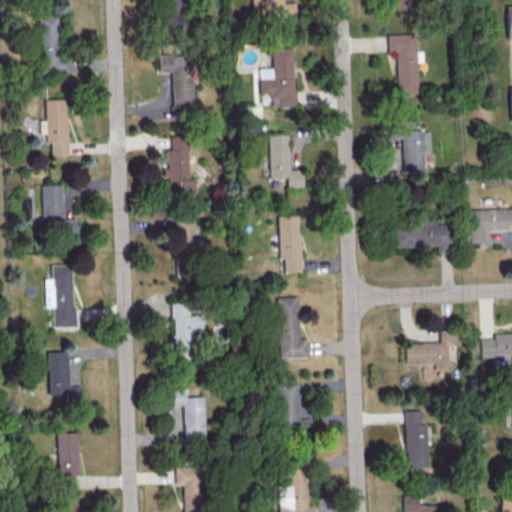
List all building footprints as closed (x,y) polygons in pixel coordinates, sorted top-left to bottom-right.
[(159,0),(160,27),(186,26),(185,0),(159,0)] [(282,0),(250,0),(251,15),(295,14),(295,2),(282,2),(282,0)] [(409,0),(387,0),(388,8),(410,8),(409,0)] [(58,14),(38,14),(37,45),(40,45),(39,72),(67,73),(68,49),(57,48),(58,14)] [(395,51),(396,94),(416,93),(414,33),(386,34),(387,51),(395,51)] [(294,106),(292,47),(270,47),(271,67),(257,68),(258,94),(269,93),(270,107),(294,106)] [(170,71),(171,111),(192,110),(190,63),(182,64),(182,53),(157,54),(158,71),(170,71)] [(49,156),(66,155),(65,98),(43,99),(44,120),(38,120),(39,133),(44,133),(44,143),(49,142),(49,156)] [(401,138),(401,172),(423,171),(422,151),(429,151),(428,129),(389,130),(389,138),(401,138)] [(268,178),(285,177),(285,187),(301,186),(301,169),(288,169),(287,134),(266,134),(268,178)] [(187,178),(186,135),(169,135),(170,149),(165,149),(165,168),(162,168),(162,177),(167,176),(167,193),(193,192),(193,178),(187,178)] [(60,183),(39,184),(41,222),(51,222),(51,236),(75,235),(75,218),(61,219),(60,183)] [(511,229),(511,207),(468,209),(469,243),(487,242),(487,230),(511,229)] [(173,277),(193,277),(192,212),(162,212),(163,251),(172,251),(173,277)] [(282,272),(299,272),(297,214),(276,215),(277,258),(282,258),(282,272)] [(436,245),(436,252),(446,252),(445,222),(435,223),(434,220),(392,221),(393,246),(436,245)] [(49,264),(49,278),(42,278),(43,307),(51,306),(51,326),(72,326),(71,263),(49,264)] [(297,338),(296,296),(275,297),(277,357),(306,356),(305,338),(297,338)] [(188,301),(171,301),(171,358),(193,358),(193,329),(201,329),(201,316),(188,316),(188,301)] [(403,343),(403,364),(433,363),(433,370),(446,370),(446,344),(455,344),(455,329),(438,329),(438,341),(403,343)] [(478,338),(478,355),(511,353),(511,332),(491,333),(491,338),(478,338)] [(46,394),(64,393),(64,399),(79,398),(79,386),(67,386),(66,351),(45,351),(46,394)] [(296,383),(275,384),(276,430),(310,429),(309,418),(297,419),(296,383)] [(202,396),(184,397),(183,386),(168,386),(169,405),(181,405),(182,437),(203,436),(202,396)] [(404,467),(426,466),(424,410),(403,411),(404,467)] [(76,431),(55,432),(56,475),(76,474),(76,431)] [(181,511),(204,511),(204,464),(173,464),(173,484),(182,484),(181,511)] [(276,511),(311,511),(312,504),(305,504),(304,464),(285,465),(285,485),(276,486),(276,511)] [(499,511),(511,511),(511,488),(498,489),(499,511)] [(435,511),(436,504),(416,505),(415,494),(401,494),(401,511),(435,511)]
